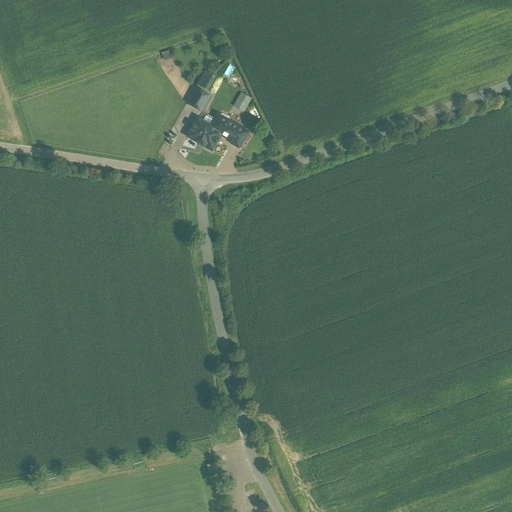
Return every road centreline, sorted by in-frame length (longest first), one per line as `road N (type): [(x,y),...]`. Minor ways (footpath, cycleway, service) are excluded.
road 1 (unclassified): [(277,511),(235,401),(201,233),(201,178)]
road 2 (unclassified): [(511,85),(277,169),(201,178)]
road 3 (unclassified): [(201,178),(0,147)]
